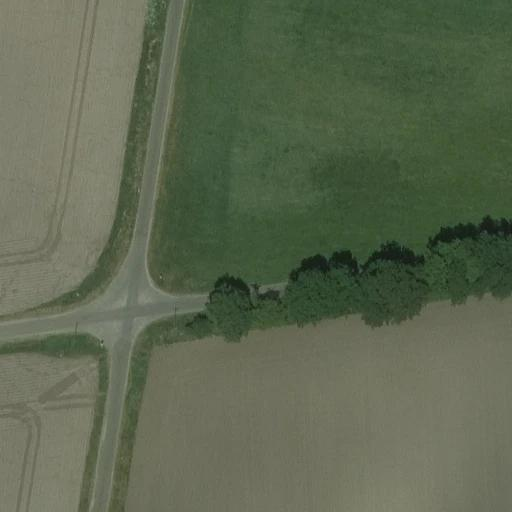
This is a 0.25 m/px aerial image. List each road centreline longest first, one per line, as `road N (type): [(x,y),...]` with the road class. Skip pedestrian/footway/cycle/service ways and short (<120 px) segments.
road 1 (unclassified): [(511,258),(131,314)]
road 2 (unclassified): [(179,0),(131,314)]
road 3 (residential): [(131,314),(100,511)]
road 4 (unclassified): [(131,314),(0,333)]
